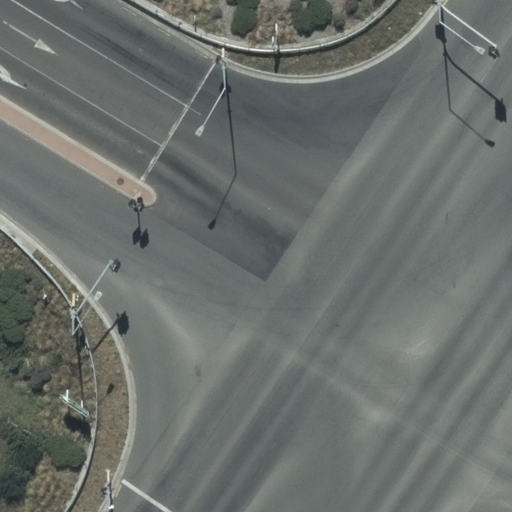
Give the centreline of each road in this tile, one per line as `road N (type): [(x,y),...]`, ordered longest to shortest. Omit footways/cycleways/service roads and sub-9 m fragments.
road 1 (motorway): [(0,21),(371,248)]
road 2 (motorway): [(309,339),(0,142)]
road 3 (secondary): [(371,248),(511,41)]
road 4 (secondary): [(191,511),(309,339)]
road 5 (tertiary): [(371,248),(507,322)]
road 6 (tertiary): [(438,418),(309,339)]
